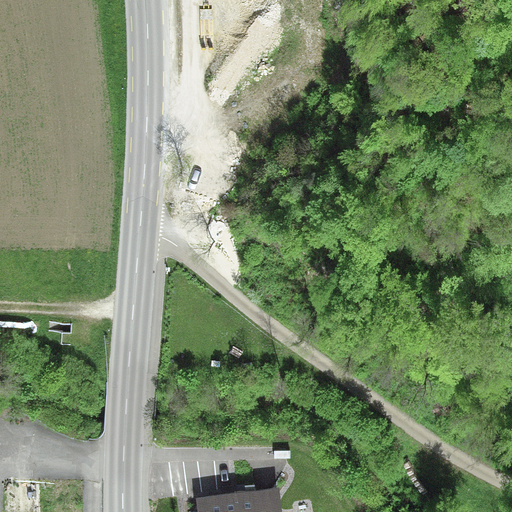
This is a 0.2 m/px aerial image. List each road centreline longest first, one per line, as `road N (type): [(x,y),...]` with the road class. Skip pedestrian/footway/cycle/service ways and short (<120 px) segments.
road 1 (unclassified): [(141,212),(283,337),(424,438),(511,487)]
road 2 (secondary): [(146,0),(141,212)]
road 3 (secondary): [(141,212),(122,409)]
